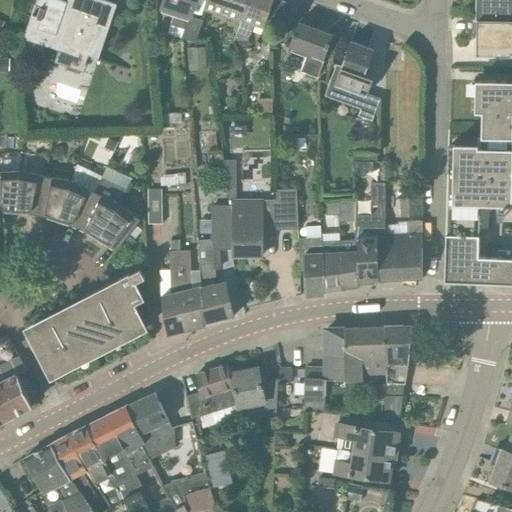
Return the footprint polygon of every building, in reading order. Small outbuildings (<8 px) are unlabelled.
[(36,0),(31,16),(41,19),(35,37),(99,58),(115,9),(103,5),(104,0),(36,0)] [(195,0),(165,0),(161,12),(174,17),(171,24),(174,25),(171,32),(182,36),(182,38),(196,42),(203,20),(190,17),(195,0)] [(240,22),(247,0),(207,0),(204,10),(240,22)] [(264,29),(273,0),(247,0),(240,22),(234,41),(248,41),(254,25),(264,29)] [(511,0),(476,0),(476,20),(493,20),(493,17),(504,17),(505,15),(511,14),(511,0)] [(510,57),(511,56),(511,14),(505,15),(504,17),(493,17),(493,20),(476,20),(476,22),(478,22),(477,56),(478,56),(478,55),(510,55),(510,57)] [(333,34),(300,21),(295,33),(294,33),(290,46),(308,52),(301,72),(318,78),(333,34)] [(368,94),(373,78),(365,75),(374,50),(351,41),(336,82),(368,94)] [(192,69),(208,69),(208,49),(192,49),(192,69)] [(511,281),(499,282),(499,260),(501,260),(502,258),(479,257),(480,205),(511,205),(511,80),(476,80),(475,112),(482,112),(481,148),(449,147),(444,281),(511,283),(511,281)] [(376,121),(383,100),(369,94),(361,116),(376,121)] [(295,139),(295,147),(305,147),(305,139),(295,139)] [(356,176),(367,176),(367,172),(376,172),(376,163),(356,163),(356,176)] [(178,174),(178,170),(171,170),(171,175),(161,176),(161,187),(186,185),(185,174),(178,174)] [(22,213),(21,171),(0,171),(0,210),(6,210),(6,211),(22,213)] [(39,214),(46,176),(21,171),(22,213),(29,213),(29,212),(39,214)] [(59,221),(72,181),(46,176),(39,214),(48,216),(48,217),(59,221)] [(79,228),(96,192),(72,181),(59,221),(70,224),(70,223),(79,228)] [(386,236),(386,224),(386,183),(374,183),(374,198),(381,205),(381,211),(374,216),(355,216),(356,239),(356,242),(360,242),(359,281),(379,279),(379,236),(386,236)] [(263,255),(263,229),(262,198),(255,198),(255,189),(232,190),(232,233),(233,255),(263,255)] [(301,230),(301,190),(280,190),(280,198),(262,198),(263,229),(301,230)] [(163,224),(163,191),(148,191),(149,224),(163,224)] [(97,239),(119,203),(96,192),(79,228),(88,232),(88,233),(97,239)] [(403,217),(422,216),(422,195),(402,197),(403,217)] [(116,250),(140,220),(119,203),(97,239),(107,244),(108,244),(116,250)] [(356,216),(356,206),(342,206),(342,207),(342,215),(356,216)] [(327,215),(342,215),(342,207),(326,207),(327,215)] [(205,241),(203,216),(197,217),(199,241),(201,285),(200,285),(205,323),(234,316),(225,281),(217,283),(214,240),(205,241)] [(423,277),(423,221),(397,222),(397,224),(386,224),(386,236),(379,236),(379,279),(423,277)] [(233,255),(232,233),(219,233),(219,255),(233,255)] [(140,243),(131,237),(124,246),(133,253),(140,243)] [(325,291),(323,242),(323,241),(323,237),(299,239),(300,254),(304,253),(306,297),(325,294),(325,291)] [(340,289),(359,286),(359,281),(360,242),(356,242),(356,239),(341,240),(340,289)] [(180,251),(180,240),(171,240),(172,252),(170,252),(171,294),(162,297),(166,336),(180,332),(179,277),(176,264),(181,262),(180,250),(180,251)] [(325,291),(340,289),(341,240),(323,241),(323,242),(325,291)] [(191,287),(191,250),(180,250),(181,262),(176,264),(179,277),(180,332),(205,325),(205,323),(200,285),(191,287)] [(52,377),(147,328),(134,303),(143,298),(135,283),(146,277),(141,268),(120,279),(124,286),(30,335),(52,377)] [(87,298),(113,284),(109,276),(83,290),(86,296),(86,297),(87,298)] [(367,376),(387,375),(389,326),(352,328),(351,352),(367,361),(367,376)] [(405,385),(408,365),(411,334),(406,334),(402,330),(402,326),(389,326),(387,375),(387,383),(405,385)] [(363,381),(363,376),(367,376),(367,361),(351,352),(352,328),(346,328),(327,330),(325,380),(363,381)] [(0,398),(9,417),(33,405),(18,373),(27,369),(20,357),(0,367),(0,369),(5,380),(0,382),(0,398)] [(237,417),(235,401),(230,374),(228,365),(196,376),(200,393),(187,397),(197,444),(201,443),(199,429),(200,429),(199,424),(202,424),(200,417),(232,406),(236,428),(239,428),(237,417)] [(285,378),(301,377),(300,367),(285,368),(285,378)] [(261,385),(258,369),(230,374),(235,401),(237,417),(239,428),(241,427),(242,433),(256,433),(254,425),(256,425),(253,407),(265,405),(265,411),(277,408),(278,382),(261,385)] [(377,397),(378,381),(363,381),(325,380),(305,379),(306,407),(342,410),(344,396),(377,397)] [(156,393),(128,407),(128,409),(151,459),(176,448),(177,432),(156,393)] [(0,422),(9,417),(0,398),(0,422)] [(153,469),(126,406),(125,406),(102,418),(132,479),(153,469)] [(132,479),(102,418),(86,426),(86,425),(83,427),(96,456),(101,453),(114,479),(123,498),(138,491),(132,479)] [(396,458),(399,433),(339,424),(337,438),(353,440),(351,452),(392,457),(396,458)] [(96,456),(83,427),(65,436),(79,463),(89,477),(97,487),(114,479),(101,453),(96,456)] [(511,437),(508,449),(498,446),(486,481),(511,491),(511,437)] [(85,504),(71,486),(58,470),(46,446),(25,458),(44,495),(59,486),(65,499),(49,506),(51,511),(92,511),(85,504)] [(389,482),(392,457),(351,452),(349,462),(334,460),(333,473),(389,482)] [(175,481),(166,486),(164,488),(168,496),(174,511),(187,505),(187,494),(211,489),(204,473),(175,481)] [(96,498),(85,478),(71,486),(85,504),(96,498)] [(334,490),(335,480),(319,478),(317,487),(334,490)] [(364,485),(349,483),(347,498),(361,501),(364,485)] [(174,511),(168,496),(147,507),(149,511),(174,511)] [(479,498),(474,509),(481,511),(493,511),(496,505),(479,498)] [(511,511),(511,506),(502,503),(499,511),(511,511)]
